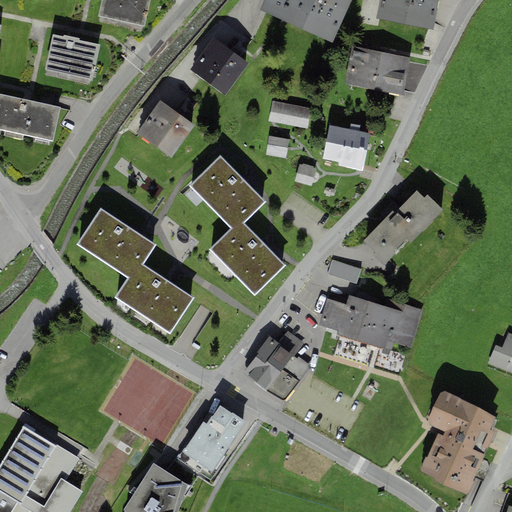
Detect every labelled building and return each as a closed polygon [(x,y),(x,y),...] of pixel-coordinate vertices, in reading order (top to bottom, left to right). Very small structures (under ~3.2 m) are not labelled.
[(150,0),(101,0),(98,17),(145,27),(150,0)] [(265,0),(260,11),(293,26),(304,0),(265,0)] [(332,43),(351,0),(304,0),(293,26),(332,43)] [(438,0),(378,0),(375,18),(433,30),(438,0)] [(45,70),(92,81),(101,46),(79,41),(79,38),(63,35),(63,37),(54,35),(45,70)] [(225,96),(248,62),(213,38),(190,72),(225,96)] [(409,58),(352,47),(345,84),(402,95),(409,58)] [(60,107),(0,93),(0,129),(53,141),(60,107)] [(172,158),(195,126),(160,101),(137,133),(172,158)] [(311,108),(272,101),(269,121),(307,128),(311,108)] [(370,134),(329,125),(323,159),(339,162),(338,166),(363,171),(363,167),(370,134)] [(289,139),(269,136),(265,155),(286,158),(289,139)] [(265,202),(220,156),(190,185),(231,228),(234,231),(243,223),(265,202)] [(300,164),(295,182),(311,187),(316,168),(300,164)] [(366,241),(372,248),(377,252),(374,254),(386,266),(443,209),(431,198),(427,194),(424,198),(417,191),(394,214),(392,211),(364,239),(366,241)] [(156,245),(100,208),(77,244),(128,277),(132,280),(143,265),(156,245)] [(285,266),(243,223),(234,231),(231,228),(209,248),(255,296),(285,266)] [(362,270),(332,260),(328,275),(357,284),(362,270)] [(193,298),(143,265),(132,280),(128,277),(115,297),(170,333),(193,298)] [(387,307),(349,295),(346,304),(327,298),(319,325),(338,330),(337,334),(391,351),(394,342),(411,348),(422,309),(390,300),(387,307)] [(284,402),(299,383),(300,381),(311,366),(299,357),(298,358),(294,356),(294,355),(303,343),(287,331),(279,341),(271,335),(269,337),(257,352),(258,353),(243,372),(244,372),(284,402)] [(511,334),(510,334),(503,351),(511,355),(505,370),(511,372),(511,334)] [(443,391),(441,390),(426,422),(445,431),(442,436),(438,434),(427,457),(426,457),(420,470),(436,477),(434,481),(466,496),(497,430),(491,427),(496,416),(443,391)] [(224,453),(245,422),(220,406),(212,418),(211,417),(206,424),(203,422),(185,449),(185,448),(178,459),(210,480),(227,455),(224,453)] [(0,511),(69,511),(82,492),(65,480),(80,459),(57,445),(55,447),(24,426),(0,464),(0,511)] [(191,487),(153,464),(124,510),(126,511),(124,511),(177,511),(181,503),(191,487)]
